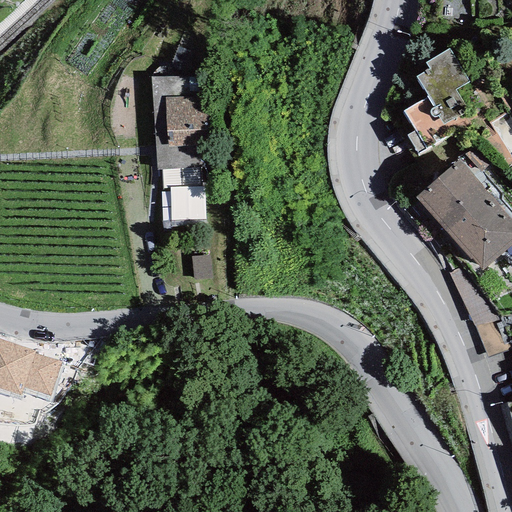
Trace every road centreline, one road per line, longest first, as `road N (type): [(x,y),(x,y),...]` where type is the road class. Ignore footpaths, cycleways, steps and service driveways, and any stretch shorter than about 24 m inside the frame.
road 1 (residential): [(464,511),(374,370),(312,315),(272,310),(68,326),(0,318)]
road 2 (tertiary): [(399,0),(359,122),(358,175),(450,317),(511,510)]
